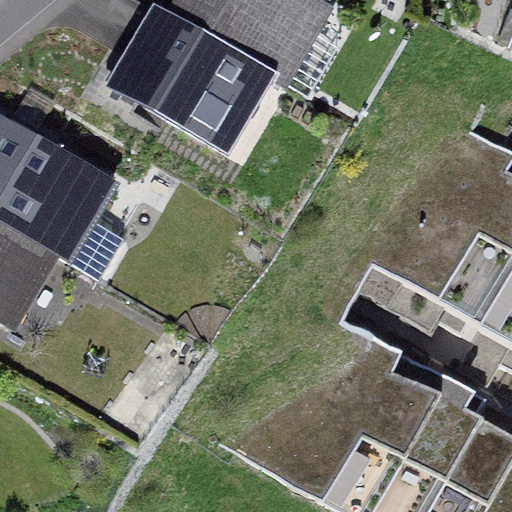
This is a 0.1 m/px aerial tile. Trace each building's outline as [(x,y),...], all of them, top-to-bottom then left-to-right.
[(301,0),(183,0),(172,20),(270,76),(284,84),(324,13),(301,0)] [(270,76),(172,20),(154,10),(111,85),(227,151),(270,76)] [(0,126),(0,224),(52,253),(68,262),(110,187),(0,126)] [(338,511),(511,511),(511,187),(451,150),(258,463),(338,511)] [(52,253),(0,224),(0,315),(13,323),(52,253)]
